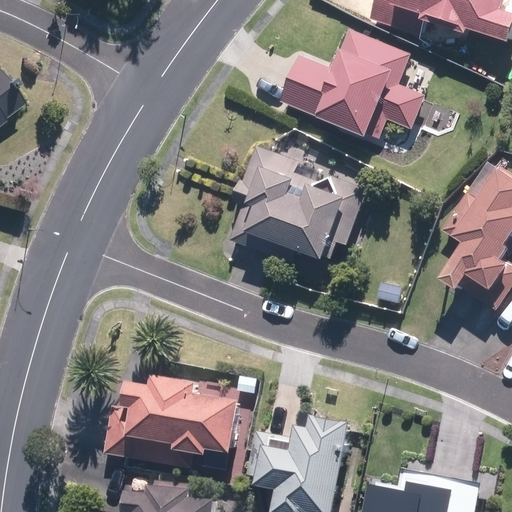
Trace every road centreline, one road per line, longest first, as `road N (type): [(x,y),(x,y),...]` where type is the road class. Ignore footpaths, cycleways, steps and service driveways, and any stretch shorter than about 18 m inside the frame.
road 1 (residential): [(511,405),(70,244)]
road 2 (residential): [(70,244),(27,370),(1,511)]
road 3 (residential): [(0,12),(151,97)]
road 4 (residential): [(151,97),(70,244)]
